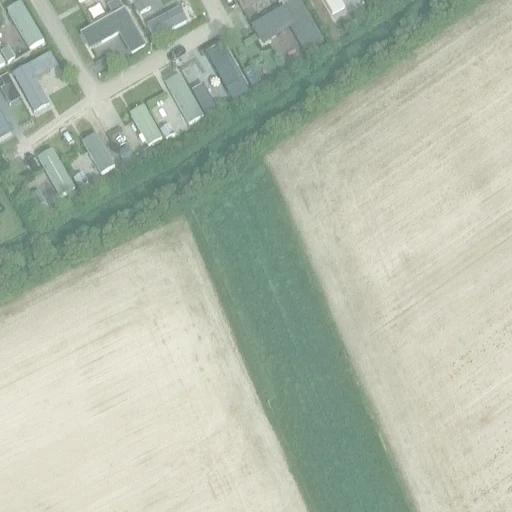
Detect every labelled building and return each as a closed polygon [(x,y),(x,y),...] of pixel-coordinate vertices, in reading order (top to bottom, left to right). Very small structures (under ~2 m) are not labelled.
[(333,0),(341,13),(353,6),(350,0),(333,0)] [(44,43),(21,4),(6,13),(28,52),(44,43)] [(260,24),(268,38),(284,30),(293,47),(310,39),(292,5),(260,24)] [(146,27),(154,42),(187,24),(179,9),(146,27)] [(92,51),(132,28),(124,13),(84,35),(92,51)] [(12,76),(34,115),(49,107),(28,68),(12,76)] [(203,119),(180,78),(165,85),(189,128),(203,119)] [(144,109),(130,115),(147,149),(162,141),(144,109)] [(96,137),(81,144),(100,177),(115,169),(96,137)] [(59,200),(75,192),(52,152),(37,160),(59,200)]
